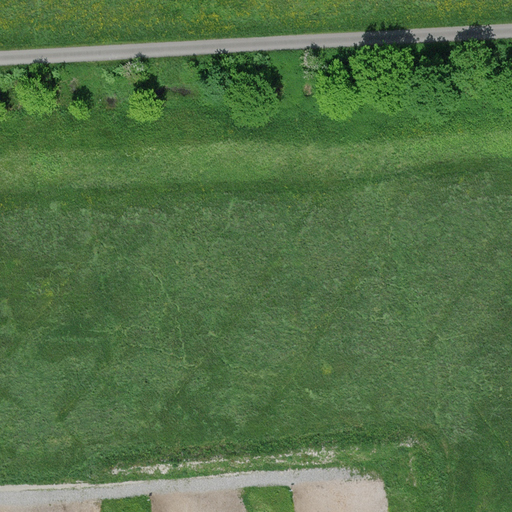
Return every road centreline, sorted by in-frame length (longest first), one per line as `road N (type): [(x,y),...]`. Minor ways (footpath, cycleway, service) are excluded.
road 1 (residential): [(0,59),(511,31)]
road 2 (track): [(336,474),(0,497)]
